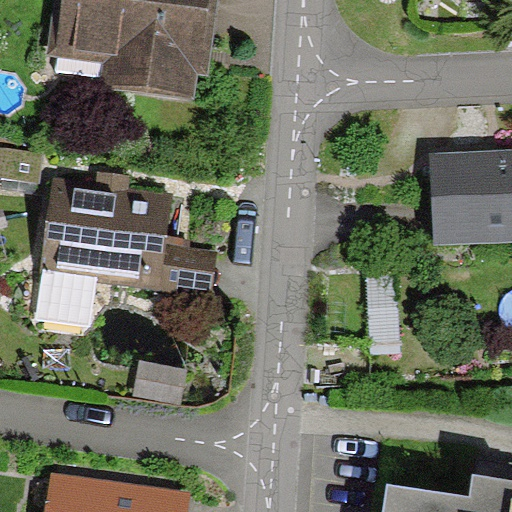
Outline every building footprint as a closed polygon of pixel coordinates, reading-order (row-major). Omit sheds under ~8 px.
[(210,0),(57,0),(52,51),(106,57),(103,81),(200,93),(210,0)] [(34,156),(0,150),(0,178),(30,183),(34,156)] [(511,165),(431,166),(432,246),(511,245),(511,165)] [(209,302),(215,263),(166,256),(175,191),(59,176),(38,330),(87,337),(93,286),(209,302)] [(181,511),(184,493),(55,476),(50,511),(181,511)] [(469,511),(454,511),(387,502),(385,511),(511,511),(511,499),(472,493),(469,511)]
